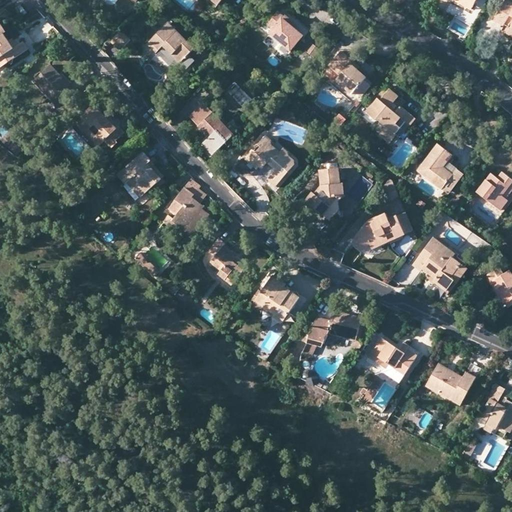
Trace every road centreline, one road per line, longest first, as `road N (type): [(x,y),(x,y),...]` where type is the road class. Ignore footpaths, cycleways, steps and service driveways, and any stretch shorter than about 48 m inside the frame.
road 1 (residential): [(46,0),(272,240),(511,348)]
road 2 (residential): [(511,103),(448,54),(352,0)]
